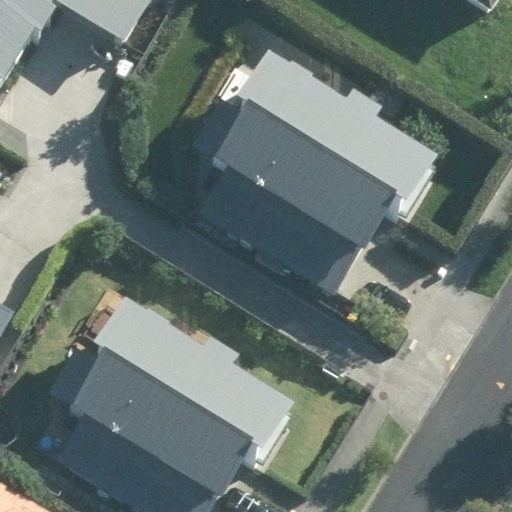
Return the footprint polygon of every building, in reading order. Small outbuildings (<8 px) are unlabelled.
[(0,0),(0,92),(26,107),(73,26),(145,67),(183,0),(0,0)] [(511,0),(468,0),(500,19),(511,0)] [(427,222),(457,176),(391,132),(397,122),(365,100),(358,110),(285,62),(252,113),(267,123),(232,175),(240,180),(213,222),(343,308),(371,266),(379,271),(416,215),(427,222)] [(0,394),(99,233),(0,172),(0,394)] [(88,425),(56,483),(107,511),(258,511),(313,414),(253,380),(260,368),(222,346),(215,359),(138,315),(78,420),(88,425)] [(0,511),(49,511),(0,479),(0,511)]
